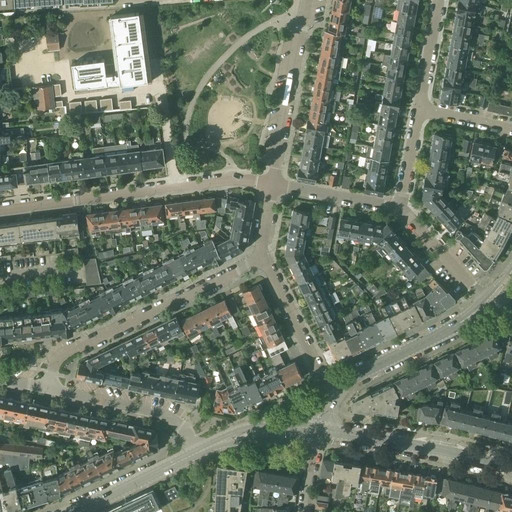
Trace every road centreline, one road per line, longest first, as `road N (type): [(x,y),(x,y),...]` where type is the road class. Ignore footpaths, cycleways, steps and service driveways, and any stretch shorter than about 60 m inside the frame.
road 1 (residential): [(43,389),(66,352),(260,257)]
road 2 (residential): [(175,188),(160,89),(68,99),(64,55)]
road 3 (tertiary): [(511,469),(315,428)]
road 4 (residential): [(273,184),(306,0)]
road 5 (residential): [(332,391),(488,302)]
road 6 (residential): [(209,446),(157,414),(43,389)]
road 7 (residential): [(0,209),(175,188)]
road 8 (tertiary): [(69,511),(209,446)]
road 9 (residential): [(332,391),(260,257)]
road 10 (residential): [(488,302),(400,207)]
road 11 (residential): [(400,207),(273,184)]
